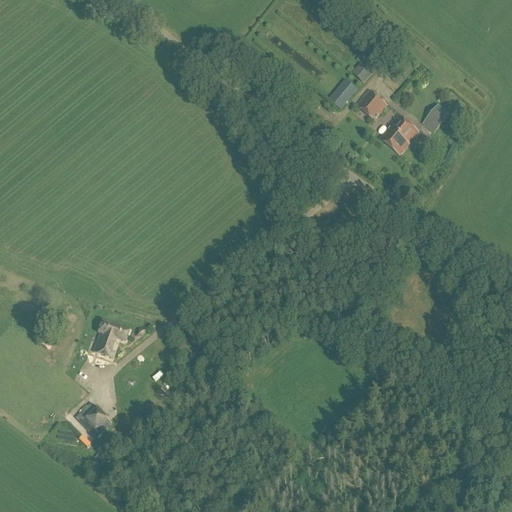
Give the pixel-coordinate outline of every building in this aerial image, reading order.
[(352,74),(364,85),(376,70),(365,60),(352,74)] [(397,70),(389,77),(396,85),(404,77),(397,70)] [(328,101),(341,111),(358,91),(345,80),(328,101)] [(357,108),(375,122),(388,106),(370,92),(357,108)] [(423,125),(435,134),(437,131),(450,116),(439,106),(426,122),(423,125)] [(380,140),(400,157),(410,145),(408,144),(418,132),(399,117),(380,140)] [(125,343),(129,331),(102,322),(98,334),(100,335),(93,353),(113,359),(119,341),(125,343)] [(47,351),(56,355),(59,349),(49,345),(47,351)] [(95,409),(91,405),(75,420),(95,440),(111,425),(107,420),(96,408),(95,409)]
